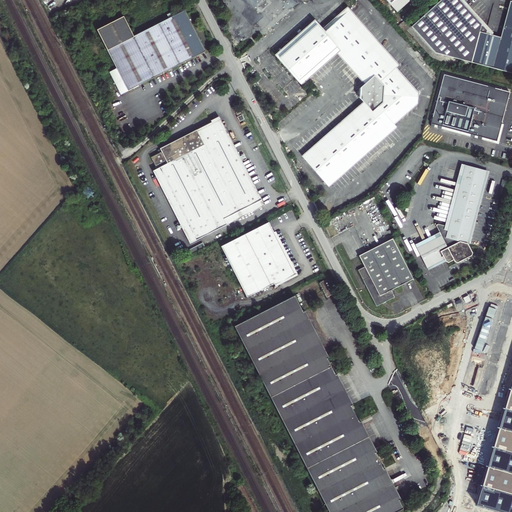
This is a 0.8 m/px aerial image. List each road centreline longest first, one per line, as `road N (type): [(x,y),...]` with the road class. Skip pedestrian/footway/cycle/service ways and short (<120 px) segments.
road 1 (unclassified): [(358,310),(201,0)]
road 2 (unknown): [(456,291),(498,376),(465,470),(480,511)]
road 3 (residential): [(386,364),(438,466),(436,489),(418,511)]
road 4 (unclassified): [(511,235),(493,270),(397,323)]
